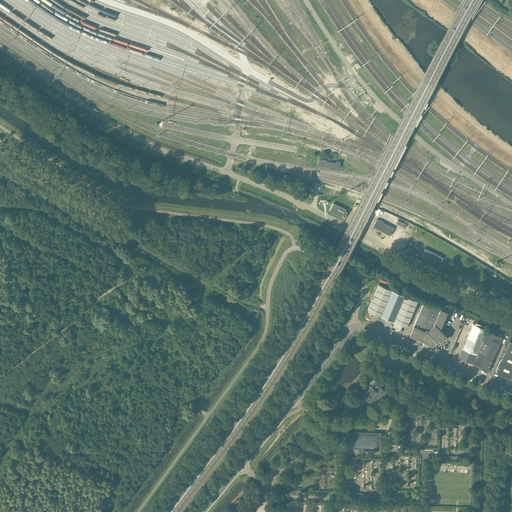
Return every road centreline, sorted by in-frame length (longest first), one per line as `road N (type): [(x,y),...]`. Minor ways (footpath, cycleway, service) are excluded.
road 1 (secondary): [(171,511),(296,334),(472,0)]
road 2 (unclassified): [(353,325),(363,279),(300,248),(287,251),(272,278),(261,341),(138,511)]
road 3 (unknown): [(0,376),(129,273),(118,254),(41,209),(0,205)]
road 4 (tertiary): [(200,511),(353,325)]
road 5 (tertiary): [(511,389),(353,325)]
